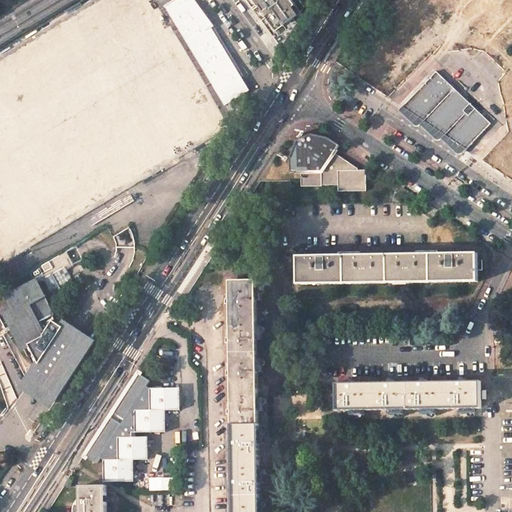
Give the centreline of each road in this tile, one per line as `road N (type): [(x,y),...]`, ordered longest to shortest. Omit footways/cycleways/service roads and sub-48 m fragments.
road 1 (primary): [(286,80),(7,511)]
road 2 (primary): [(29,511),(298,93)]
road 3 (tertiary): [(511,235),(298,93)]
